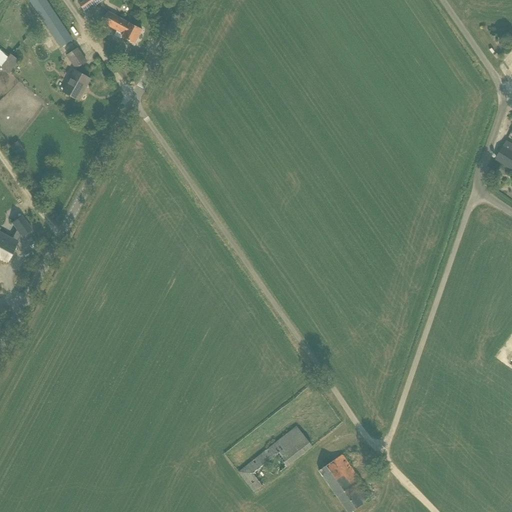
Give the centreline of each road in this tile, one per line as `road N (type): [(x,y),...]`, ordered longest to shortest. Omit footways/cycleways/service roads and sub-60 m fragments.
road 1 (unclassified): [(475,189),(379,454),(132,103)]
road 2 (unclassified): [(0,350),(132,103)]
road 3 (unclassified): [(475,189),(503,95),(441,0)]
